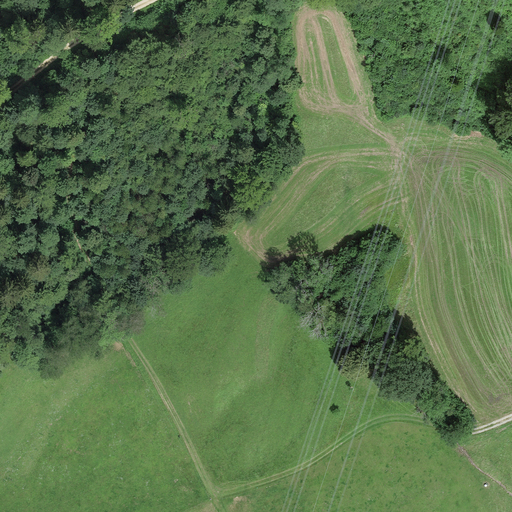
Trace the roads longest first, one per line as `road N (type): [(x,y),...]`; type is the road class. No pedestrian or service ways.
road 1 (track): [(511,415),(471,431),(411,418),(371,423),(307,465),(218,502),(74,232),(66,183),(90,92),(96,46),(89,32)]
road 2 (track): [(358,0),(456,82),(511,117)]
road 3 (track): [(149,0),(0,96)]
